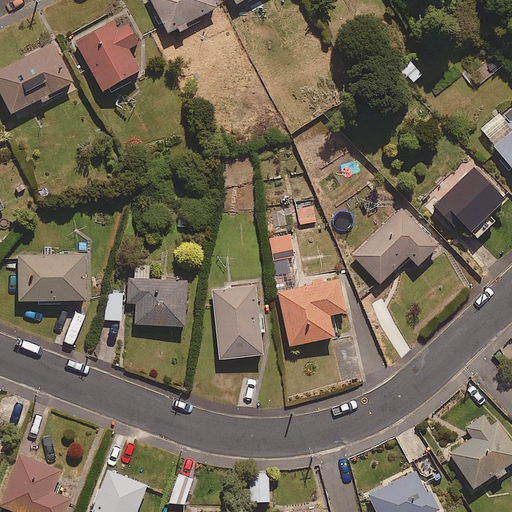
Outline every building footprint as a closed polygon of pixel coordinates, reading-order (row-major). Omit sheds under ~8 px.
[(151,0),(169,33),(178,29),(181,33),(189,29),(186,24),(218,8),(213,0),(151,0)] [(139,44),(124,15),(75,40),(102,92),(140,72),(128,49),(139,44)] [(73,84),(53,44),(0,70),(0,91),(12,115),(73,84)] [(511,107),(483,131),(500,153),(496,156),(509,172),(511,169),(511,107)] [(507,199),(474,166),(434,206),(456,228),(461,222),(472,233),(507,199)] [(438,248),(402,209),(353,255),(380,284),(409,257),(418,267),(438,248)] [(277,273),(290,271),(289,257),(295,257),(293,235),(274,237),(277,273)] [(86,300),(85,255),(18,256),(19,302),(86,300)] [(149,266),(136,266),(136,278),(128,278),(128,302),(137,302),(137,325),(186,327),(188,281),(149,279),(149,266)] [(347,312),(340,281),(280,293),(291,347),(335,338),(330,316),(347,312)] [(264,355),(257,284),(213,288),(220,360),(264,355)] [(122,294),(106,294),(106,320),(122,321),(122,294)] [(477,490),(496,477),(499,481),(508,474),(506,471),(511,466),(511,439),(500,421),(491,427),(488,422),(470,434),(473,439),(452,452),(477,490)] [(62,472),(18,455),(0,503),(0,506),(15,511),(67,511),(71,500),(53,494),(62,472)] [(431,455),(419,463),(429,478),(441,470),(431,455)] [(438,511),(439,511),(417,468),(368,493),(377,511),(438,511)] [(137,511),(147,486),(106,471),(91,511),(137,511)] [(270,502),(269,473),(251,474),(253,503),(270,502)] [(193,479),(178,474),(170,502),(185,506),(193,479)]
